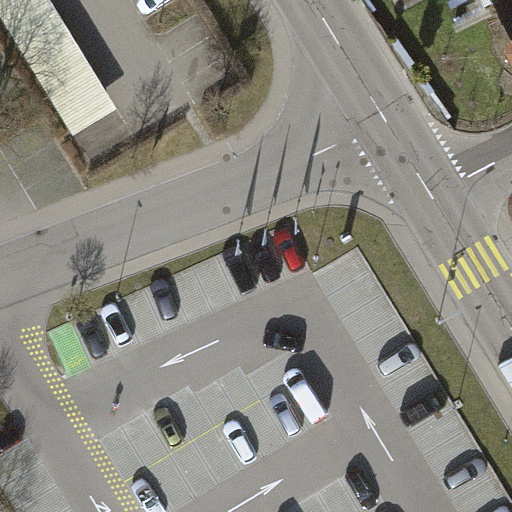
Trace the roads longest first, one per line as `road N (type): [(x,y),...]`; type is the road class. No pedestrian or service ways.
road 1 (residential): [(0,280),(388,126)]
road 2 (primary): [(511,327),(433,198)]
road 3 (primary): [(388,126),(311,0)]
